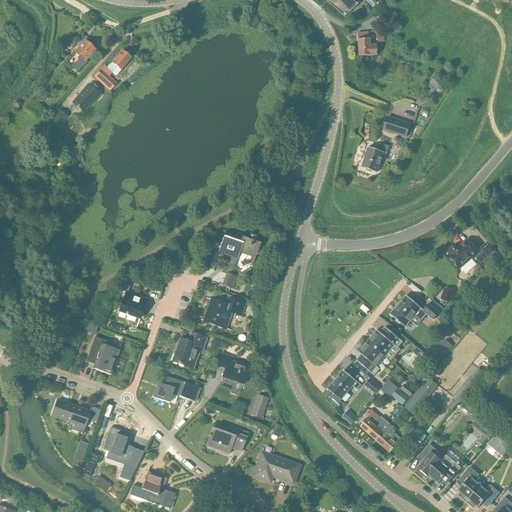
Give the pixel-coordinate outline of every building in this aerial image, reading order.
[(361,0),(338,0),(350,12),(362,0),(361,0)] [(365,6),(358,14),(363,19),(371,11),(365,6)] [(380,29),(375,31),(377,44),(383,43),(380,29)] [(358,57),(360,57),(368,56),(375,56),(375,46),(369,46),(368,39),(368,33),(367,33),(357,34),(358,57)] [(81,57),(71,67),(77,73),(87,62),(85,60),(95,50),(85,41),(75,52),(81,57)] [(116,76),(131,59),(122,51),(107,69),(116,76)] [(101,69),(94,77),(109,92),(117,84),(109,77),(101,69)] [(430,83),(440,91),(446,83),(434,75),(430,83)] [(83,112),(99,94),(88,85),(73,103),(83,112)] [(24,109),(36,120),(46,109),(33,98),(24,109)] [(59,127),(67,118),(60,112),(52,121),(59,127)] [(387,118),(386,122),(391,124),(389,132),(406,138),(410,125),(387,118)] [(368,148),(361,168),(377,173),(383,155),(385,156),(388,148),(379,145),(377,151),(368,148)] [(224,249),(222,254),(232,257),(226,274),(227,274),(223,285),(221,285),(237,291),(237,290),(236,290),(240,279),(241,279),(231,275),(235,265),(233,265),(238,252),(251,257),(249,263),(251,264),(251,265),(252,265),(261,237),(261,238),(253,235),(253,236),(245,233),(245,232),(243,238),(232,234),(232,233),(227,231),(222,245),(226,246),(225,248),(224,249)] [(459,269),(478,253),(468,240),(460,247),(457,244),(447,252),(450,255),(448,256),(459,269)] [(432,282),(423,293),(432,300),(440,289),(432,282)] [(128,293),(130,287),(122,285),(120,291),(126,293),(119,312),(126,315),(125,316),(127,316),(128,315),(139,319),(136,327),(137,327),(147,300),(128,293)] [(444,287),(440,299),(451,303),(455,290),(444,287)] [(199,319),(199,320),(217,326),(224,328),(229,312),(240,315),(244,304),(240,302),(237,301),(237,299),(221,293),(218,302),(206,298),(206,299),(211,300),(206,315),(207,315),(207,314),(210,315),(208,322),(204,321),(199,319)] [(406,296),(390,315),(405,328),(405,327),(416,314),(422,320),(427,315),(434,320),(439,314),(428,304),(423,310),(406,296)] [(377,331),(368,342),(385,356),(394,346),(397,349),(403,342),(385,328),(385,329),(381,334),(377,331)] [(196,331),(195,334),(191,333),(188,342),(180,339),(172,362),(193,369),(198,353),(201,354),(206,338),(205,338),(206,335),(196,331)] [(427,350),(440,359),(450,344),(439,336),(427,350)] [(111,343),(94,337),(86,362),(94,365),(92,369),(111,375),(119,351),(109,347),(111,343)] [(214,338),(209,352),(215,354),(220,340),(214,338)] [(357,361),(374,376),(380,370),(376,367),(385,356),(368,342),(358,353),(362,356),(357,361)] [(411,345),(406,350),(411,354),(416,349),(411,345)] [(241,389),(249,368),(231,362),(233,358),(223,355),(224,353),(223,352),(216,370),(217,370),(218,367),(225,369),(221,382),(223,378),(230,380),(231,378),(243,383),(241,389)] [(406,368),(401,373),(409,380),(414,375),(409,370),(409,371),(406,368)] [(467,379),(452,398),(459,404),(481,378),(484,374),(478,369),(469,380),(467,379)] [(343,371),(327,390),(340,401),(341,400),(340,400),(352,386),(357,390),(361,386),(343,371)] [(198,381),(205,384),(207,378),(200,375),(198,381)] [(175,396),(189,401),(195,403),(200,389),(167,377),(164,385),(158,383),(153,398),(169,404),(173,392),(176,393),(175,396)] [(369,380),(364,386),(374,394),(379,388),(369,380)] [(405,384),(400,390),(410,398),(414,393),(405,384)] [(408,397),(400,392),(396,389),(392,395),(402,404),(408,397)] [(405,406),(412,412),(414,413),(419,407),(417,406),(423,399),(416,393),(405,406)] [(257,395),(250,416),(261,420),(269,399),(257,395)] [(52,415),(62,419),(75,423),(72,431),(83,434),(88,420),(97,423),(101,411),(99,410),(99,411),(91,408),(89,412),(57,401),(51,416),(52,416),(52,415)] [(456,407),(439,427),(446,433),(463,413),(456,407)] [(348,410),(342,417),(351,426),(357,419),(348,410)] [(369,417),(360,427),(371,437),(375,440),(385,428),(385,427),(387,428),(390,425),(381,417),(380,418),(378,417),(371,410),(367,414),(369,417)] [(111,428),(106,440),(114,443),(113,446),(112,449),(125,454),(125,456),(128,457),(124,467),(134,472),(138,465),(142,456),(130,451),(134,440),(131,439),(127,438),(129,434),(130,430),(112,423),(111,428)] [(385,428),(375,440),(390,453),(397,445),(402,440),(394,433),(397,430),(390,424),(390,425),(387,428),(385,427),(385,428)] [(275,425),(272,435),(280,438),(284,428),(275,425)] [(232,428),(230,435),(212,428),(210,435),(209,435),(208,437),(209,437),(207,443),(221,449),(220,451),(229,455),(231,449),(241,452),(248,434),(232,428)] [(489,440),(484,435),(478,442),(483,447),(488,442),(489,440)] [(501,439),(495,447),(505,456),(511,448),(501,439)] [(80,442),(73,460),(81,463),(88,444),(80,442)] [(488,442),(483,447),(482,449),(487,453),(492,446),(488,442)] [(421,464),(418,469),(428,477),(441,461),(435,456),(438,452),(429,445),(419,457),(424,461),(421,464)] [(95,449),(89,467),(97,470),(103,452),(95,449)] [(262,454),(257,467),(254,476),(257,478),(258,480),(264,482),(266,481),(270,482),(272,475),(276,473),(282,475),(280,479),(293,483),(298,467),(262,454)] [(441,461),(428,477),(429,477),(438,485),(441,481),(444,478),(449,482),(455,475),(461,468),(455,464),(450,460),(446,456),(441,461)] [(146,477),(139,498),(162,506),(170,509),(175,494),(162,489),(159,489),(163,478),(165,479),(167,480),(167,479),(148,473),(150,468),(149,468),(146,477)] [(468,501),(480,486),(474,481),(478,476),(470,468),(458,481),(463,485),(458,492),(460,494),(459,496),(465,501),(467,500),(468,501)] [(480,486),(468,501),(469,501),(467,503),(474,509),(475,507),(478,509),(483,502),(488,507),(499,493),(490,486),(486,491),(480,486)] [(7,504),(16,507),(18,501),(10,498),(7,504)] [(511,511),(509,510),(511,506),(511,503),(504,498),(493,511),(494,511),(511,511)] [(340,502),(338,509),(346,511),(348,505),(340,502)]
